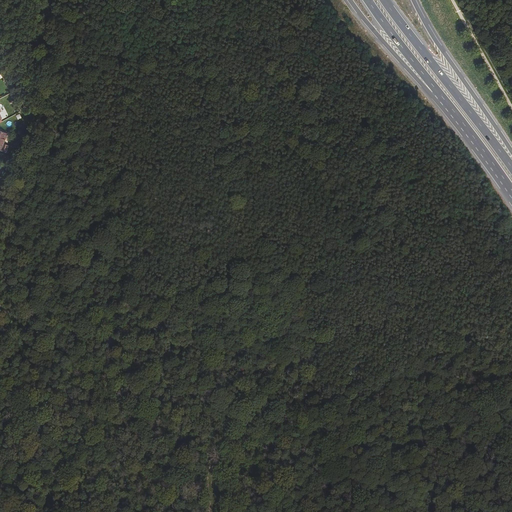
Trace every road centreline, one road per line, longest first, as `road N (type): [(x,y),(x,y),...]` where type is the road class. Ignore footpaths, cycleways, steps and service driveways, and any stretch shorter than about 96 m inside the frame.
road 1 (trunk): [(511,171),(384,0)]
road 2 (secondary): [(511,156),(413,0)]
road 3 (secondary): [(348,0),(412,75),(438,93)]
road 4 (primary): [(438,93),(511,192)]
